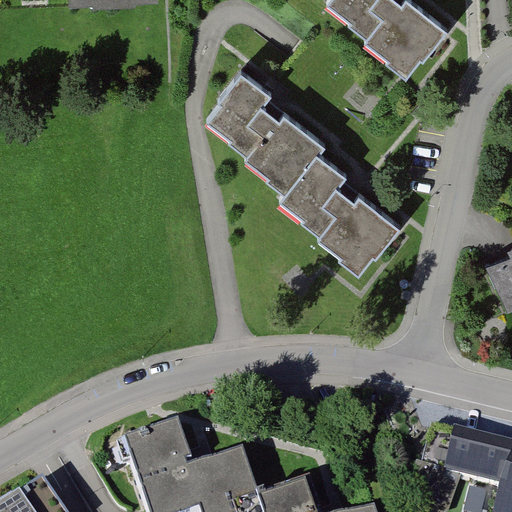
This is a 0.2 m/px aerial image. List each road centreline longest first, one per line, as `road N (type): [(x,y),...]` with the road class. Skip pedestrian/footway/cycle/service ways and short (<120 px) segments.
road 1 (residential): [(0,456),(116,393),(182,372),(279,359),(418,372)]
road 2 (residential): [(511,60),(491,76),(474,110),(418,372)]
